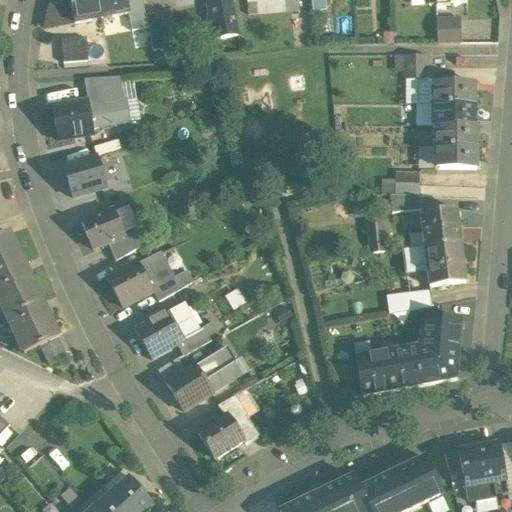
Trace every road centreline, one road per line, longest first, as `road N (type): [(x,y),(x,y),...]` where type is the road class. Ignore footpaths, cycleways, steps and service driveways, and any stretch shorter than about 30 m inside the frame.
road 1 (residential): [(203,511),(89,301),(45,188),(31,107),(35,35),(50,0)]
road 2 (residential): [(511,122),(489,403)]
road 3 (residential): [(236,511),(489,403)]
